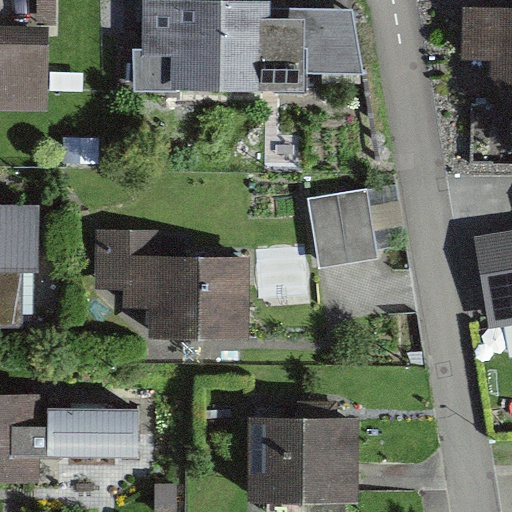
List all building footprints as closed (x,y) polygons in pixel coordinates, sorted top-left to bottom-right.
[(58,0),(37,0),(38,35),(51,35),(59,34),(58,0)] [(273,0),(146,0),(147,42),(177,42),(177,79),(308,78),(308,65),(308,2),(273,3),(273,0)] [(511,0),(465,0),(466,48),(491,48),(491,77),(511,76),(511,0)] [(356,4),(308,2),(308,65),(364,67),(356,4)] [(0,103),(49,105),(51,35),(38,35),(0,33),(0,103)] [(177,42),(147,42),(136,42),(136,79),(177,79),(177,42)] [(100,133),(66,133),(65,157),(99,158),(100,133)] [(367,185),(310,194),(321,261),(378,252),(367,185)] [(40,195),(0,192),(0,258),(23,260),(38,261),(40,195)] [(164,222),(100,222),(100,278),(124,278),(124,298),(146,299),(146,326),(251,327),(251,245),(164,244),(164,222)] [(511,223),(474,230),(492,319),(511,315),(511,223)] [(23,260),(0,258),(0,312),(22,314),(23,260)] [(31,384),(0,384),(0,463),(30,464),(30,442),(140,442),(140,396),(46,396),(46,412),(31,412),(31,384)] [(358,404),(252,406),(254,488),(360,487),(358,404)]
